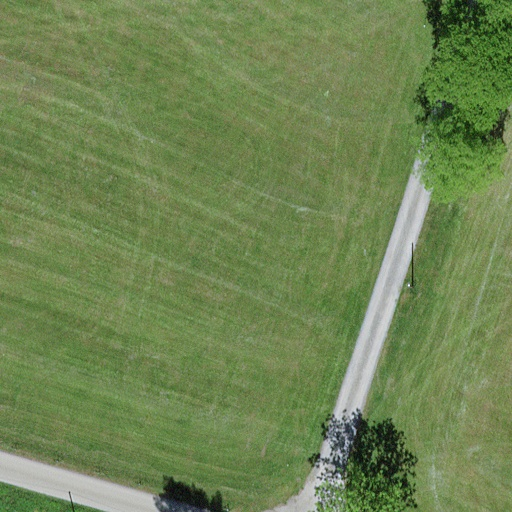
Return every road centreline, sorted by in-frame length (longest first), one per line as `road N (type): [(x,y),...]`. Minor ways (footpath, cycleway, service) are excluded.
road 1 (track): [(315,511),(474,0)]
road 2 (unclassified): [(164,511),(0,465)]
